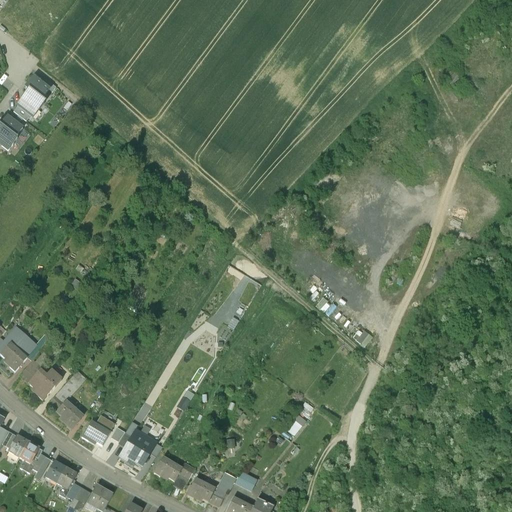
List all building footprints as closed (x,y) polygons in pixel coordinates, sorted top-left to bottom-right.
[(41,85),(34,79),(25,90),(28,93),(17,107),(17,108),(30,117),(32,119),(44,104),(41,101),(49,91),(41,85)] [(44,80),(41,85),(49,91),(52,93),(56,88),(44,80)] [(30,117),(17,108),(13,113),(26,122),(30,117)] [(22,130),(6,118),(0,125),(0,145),(8,152),(17,140),(15,139),(22,130)] [(23,343),(13,334),(3,345),(0,347),(0,356),(0,357),(10,365),(9,368),(15,373),(27,360),(25,358),(34,348),(26,340),(23,343)] [(26,369),(20,377),(29,384),(35,377),(32,374),(37,367),(32,363),(26,369)] [(50,372),(44,379),(38,374),(35,377),(29,384),(28,385),(38,394),(37,397),(42,402),(61,381),(50,372)] [(77,373),(54,398),(64,406),(66,403),(86,380),(77,373)] [(64,406),(54,398),(47,406),(56,414),(64,406)] [(118,401),(112,413),(119,416),(124,404),(118,401)] [(82,417),(66,403),(64,406),(56,414),(66,423),(66,426),(71,430),(82,417)] [(292,436),(304,423),(295,415),(283,429),(292,436)] [(96,427),(110,435),(114,427),(100,419),(96,427)] [(96,427),(90,424),(82,439),(88,442),(90,441),(102,447),(108,439),(110,435),(96,427)] [(16,438),(8,433),(1,444),(8,448),(9,446),(10,447),(16,438)] [(156,445),(135,433),(119,459),(126,463),(128,460),(141,469),(149,455),(156,445)] [(28,443),(16,437),(16,438),(10,447),(8,452),(14,455),(14,454),(20,457),(28,443)] [(117,445),(108,439),(102,447),(112,453),(117,445)] [(42,452),(28,443),(20,457),(19,458),(24,461),(25,460),(31,463),(35,458),(38,459),(40,455),(42,452)] [(156,445),(149,455),(156,459),(162,449),(156,445)] [(38,459),(32,470),(37,472),(45,458),(40,455),(38,459)] [(45,458),(37,472),(42,475),(50,460),(45,458)] [(181,471),(163,460),(154,476),(160,479),(163,477),(173,484),(174,484),(182,471),(181,471)] [(65,469),(53,463),(45,478),(51,481),(52,479),(57,482),(65,469)] [(183,467),(181,471),(182,471),(174,484),(173,484),(172,487),(182,493),(194,473),(183,467)] [(76,475),(65,469),(57,482),(56,484),(62,487),(63,486),(68,489),(76,475)] [(234,481),(224,475),(218,487),(228,492),(234,481)] [(256,483),(242,475),(234,485),(251,493),(256,483)] [(214,491),(195,482),(187,498),(193,501),(196,499),(207,504),(208,504),(212,495),(214,491)] [(80,488),(74,485),(68,495),(74,499),(80,488)] [(103,511),(112,497),(97,487),(87,504),(89,505),(91,503),(97,507),(95,509),(100,511),(103,511)] [(90,494),(80,488),(74,499),(84,504),(90,494)] [(223,500),(212,495),(208,504),(218,509),(223,500)] [(251,511),(252,510),(232,500),(226,511),(251,511)]
